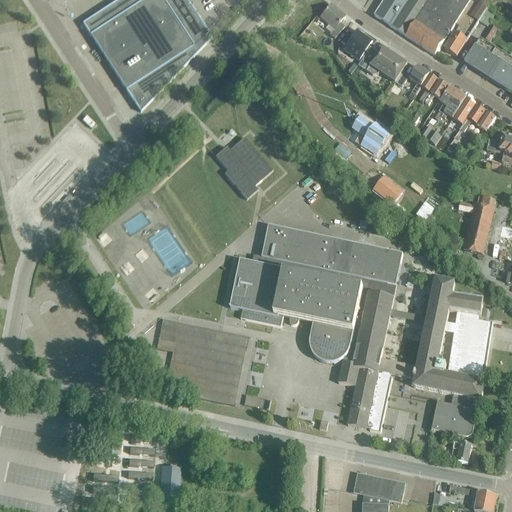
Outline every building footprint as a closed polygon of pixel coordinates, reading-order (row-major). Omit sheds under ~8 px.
[(120,0),(82,25),(122,86),(125,92),(125,93),(126,92),(140,114),(211,40),(211,39),(209,37),(184,0),(120,0)] [(386,0),(375,17),(394,30),(412,0),(386,0)] [(412,0),(394,30),(408,39),(417,25),(433,0),(412,0)] [(472,0),(433,0),(417,25),(444,44),(456,25),(472,0)] [(460,27),(445,50),(457,58),(476,27),(490,5),(482,0),(472,0),(456,25),(460,27)] [(325,30),(329,34),(328,35),(334,40),(344,28),(338,24),(344,17),(330,6),(320,18),(328,25),(325,30)] [(482,37),(490,42),(498,29),(491,24),(482,37)] [(417,25),(408,39),(435,57),(444,44),(417,25)] [(345,32),(340,44),(345,48),(345,49),(353,54),(351,57),(359,63),(372,43),(356,32),(352,37),(345,32)] [(489,79),(504,55),(480,39),(465,63),(489,79)] [(396,84),(402,73),(408,65),(383,49),(378,56),(370,51),(359,68),(373,77),(379,76),(380,74),(396,84)] [(445,52),(441,58),(449,63),(452,57),(445,52)] [(511,59),(504,55),(489,79),(511,93),(511,59)] [(349,72),(348,73),(350,75),(351,75),(357,67),(354,65),(349,72)] [(421,88),(430,76),(418,68),(410,81),(417,86),(411,94),(416,97),(421,88)] [(409,78),(402,73),(396,84),(402,88),(409,78)] [(430,76),(421,88),(427,92),(425,94),(420,102),(423,104),(438,81),(430,76)] [(439,83),(425,105),(429,107),(435,98),(439,101),(448,88),(439,83)] [(440,121),(442,119),(458,95),(450,89),(440,104),(444,107),(435,120),(438,122),(439,120),(440,121)] [(467,100),(458,95),(442,119),(445,121),(447,118),(452,122),(458,113),(458,114),(467,100)] [(458,113),(452,122),(462,128),(477,107),(467,100),(458,114),(458,113)] [(478,127),(487,114),(477,107),(462,128),(454,140),(458,143),(469,126),(471,122),(478,127)] [(487,114),(478,127),(477,127),(486,133),(495,119),(487,114)] [(86,117),(82,122),(91,130),(95,126),(86,117)] [(420,130),(415,127),(420,120),(416,118),(409,129),(412,131),(413,130),(418,133),(420,130)] [(379,157),(388,146),(387,147),(393,140),(376,126),(373,130),(358,119),(349,131),(359,139),(351,149),(357,156),(361,152),(371,160),(376,154),(379,157)] [(426,140),(432,132),(426,128),(420,137),(426,140)] [(231,139),(236,135),(231,129),(226,133),(231,139)] [(432,132),(426,140),(435,147),(441,138),(432,132)] [(511,139),(503,138),(502,145),(489,142),(487,153),(500,155),(500,153),(504,153),(502,164),(511,165),(511,139)] [(244,140),(229,152),(226,149),(215,158),(227,173),(224,176),(246,202),(257,192),(254,188),(255,187),(272,173),(244,140)] [(499,171),(500,165),(492,163),(491,169),(499,171)] [(460,203),(459,211),(473,214),(464,252),(478,255),(477,258),(479,259),(482,260),(494,211),(493,211),(495,202),(480,199),(478,207),(475,206),(475,207),(460,203)] [(452,296),(454,285),(435,281),(427,319),(391,311),(395,293),(387,291),(388,286),(396,288),(403,255),(269,227),(262,259),(254,257),(252,265),(240,262),(230,310),(242,313),(241,320),(281,329),(283,319),(290,321),(289,323),(290,325),(292,327),(294,327),(297,327),(298,325),(299,322),(313,325),(310,341),(310,346),(311,351),(313,356),(316,360),(321,363),(326,365),(331,365),(336,364),(341,362),(343,364),(338,385),(356,389),(348,427),(366,431),(366,429),(371,430),(371,431),(370,431),(370,432),(380,434),(392,379),(391,379),(391,380),(390,380),(391,375),(414,380),(413,388),(453,397),(451,406),(437,403),(431,433),(432,433),(432,432),(447,435),(447,436),(455,438),(456,437),(465,439),(470,438),(473,434),(477,412),(471,410),(473,401),(481,403),(485,383),(481,382),(483,367),(485,367),(485,369),(486,369),(493,323),(492,323),(492,324),(478,322),(478,317),(480,317),(483,301),(452,296)] [(103,234),(98,238),(102,242),(107,238),(103,234)] [(409,276),(406,288),(412,289),(415,278),(409,276)] [(243,369),(249,338),(181,326),(179,333),(182,342),(185,329),(190,342),(198,340),(200,345),(204,346),(198,348),(203,349),(204,353),(210,351),(213,360),(214,354),(217,363),(222,364),(216,366),(218,372),(238,376),(239,371),(243,369)] [(404,396),(411,397),(412,384),(405,383),(404,396)] [(248,396),(245,411),(259,414),(262,399),(248,396)] [(326,433),(328,424),(321,423),(319,431),(326,433)] [(385,432),(385,442),(410,443),(411,433),(385,432)] [(436,452),(439,436),(433,435),(430,450),(436,452)] [(130,442),(129,448),(153,450),(153,444),(130,442)] [(453,451),(451,460),(457,461),(457,463),(468,466),(472,447),(461,444),(461,445),(454,444),(453,451)] [(129,454),(128,460),(153,462),(153,456),(129,454)] [(92,469),(91,475),(114,480),(115,474),(92,469)] [(159,500),(169,500),(178,501),(180,470),(162,469),(159,500)] [(401,505),(405,485),(383,481),(357,475),(353,495),(362,496),(361,511),(388,511),(389,502),(401,505)] [(90,480),(89,487),(112,491),(113,485),(90,480)] [(126,484),(125,491),(149,493),(149,487),(126,484)] [(88,492),(87,498),(111,501),(112,496),(88,492)] [(493,511),(497,497),(472,492),(471,500),(477,501),(474,511),(493,511)] [(125,494),(124,501),(148,503),(148,497),(125,494)]
